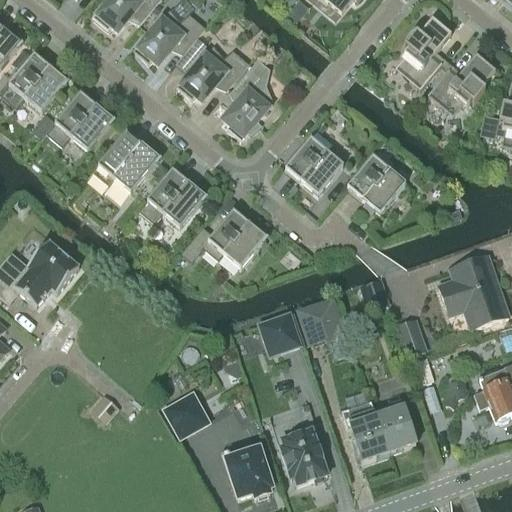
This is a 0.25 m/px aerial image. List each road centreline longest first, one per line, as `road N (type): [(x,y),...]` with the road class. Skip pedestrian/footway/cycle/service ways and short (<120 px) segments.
road 1 (residential): [(248,189),(21,0)]
road 2 (residential): [(406,0),(248,189)]
road 3 (residential): [(358,250),(338,236),(318,242),(303,234),(248,189)]
road 4 (tertiary): [(386,511),(511,468)]
